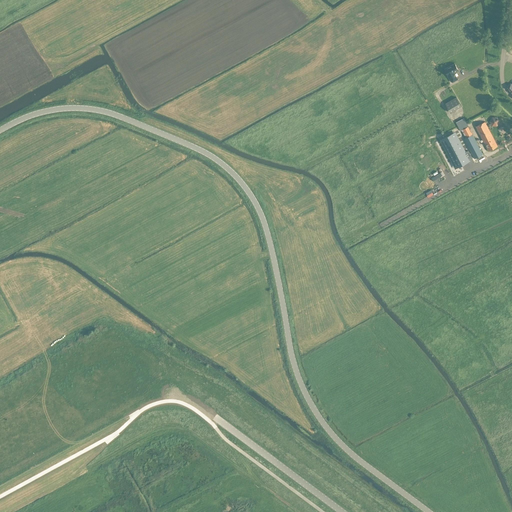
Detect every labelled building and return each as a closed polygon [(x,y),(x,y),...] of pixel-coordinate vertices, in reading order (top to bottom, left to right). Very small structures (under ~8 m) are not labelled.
[(444,69),(448,76),(449,75),(452,82),(458,79),(454,72),(458,70),(455,63),(444,69)] [(462,106),(456,97),(445,104),(451,112),(462,106)] [(463,114),(460,108),(451,113),(454,119),(463,114)] [(497,117),(492,117),(489,122),(492,126),(497,126),(500,121),(497,117)] [(488,151),(497,146),(485,122),(476,126),(488,151)] [(442,139),(440,140),(455,168),(457,167),(470,160),(472,158),(468,150),(466,151),(456,132),(454,133),(442,139)] [(466,138),(464,139),(470,150),(475,158),(483,154),(472,135),(466,138)] [(148,358),(155,351),(152,348),(145,355),(148,358)]
